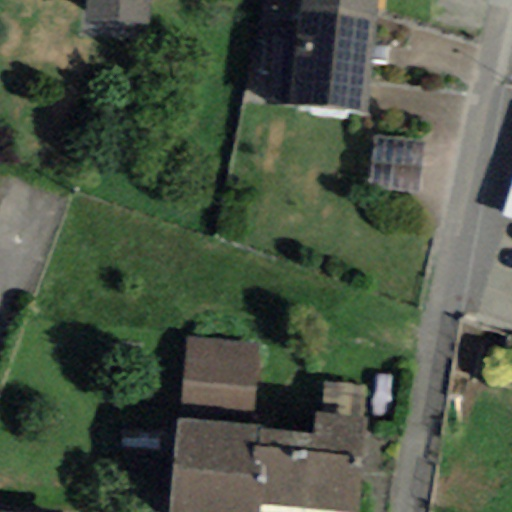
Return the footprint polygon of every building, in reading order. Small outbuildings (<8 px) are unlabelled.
[(147,24),(148,0),(84,0),(84,20),(147,24)] [(299,0),(298,12),(377,21),(378,0),(299,0)] [(288,105),(367,114),(377,21),(298,12),(288,105)] [(418,194),(423,141),(375,137),(370,189),(418,194)] [(511,220),(511,187),(502,218),(511,220)] [(253,410),(259,346),(186,340),(180,404),(253,410)] [(320,415),(364,419),(367,387),(323,383),(320,415)] [(315,415),(313,434),(176,419),(168,511),(258,511),(259,505),(349,511),(356,511),(364,419),(320,415),(315,415)]
